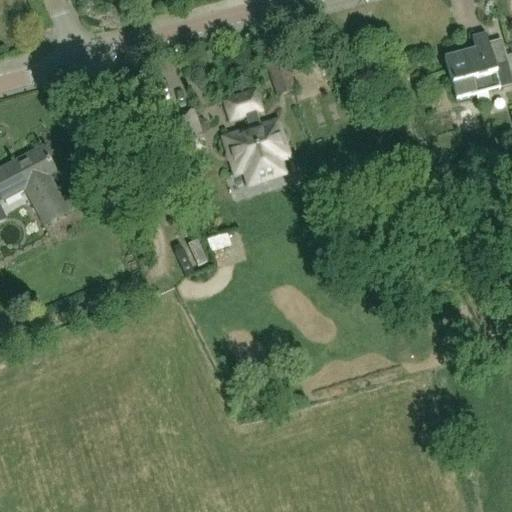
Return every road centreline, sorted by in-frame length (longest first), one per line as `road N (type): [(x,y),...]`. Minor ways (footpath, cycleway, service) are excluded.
road 1 (track): [(84,58),(162,248),(158,279),(0,346)]
road 2 (track): [(301,0),(464,287)]
road 3 (tertiary): [(75,62),(288,0)]
